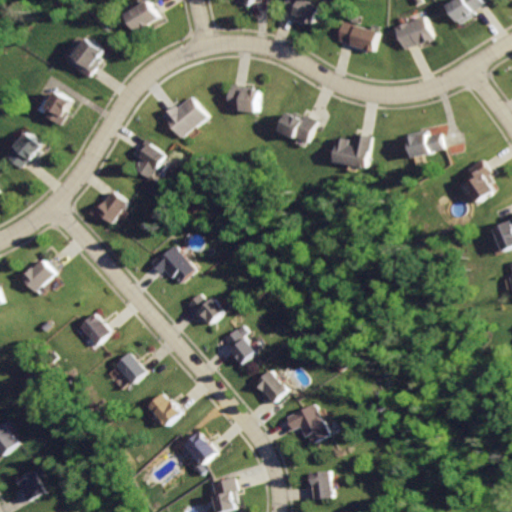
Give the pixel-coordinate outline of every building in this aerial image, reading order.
[(149,0),(129,12),(142,34),(167,19),(155,0),(149,0)] [(247,0),(256,9),(265,0),(247,0)] [(326,0),(297,0),(292,12),(301,17),(299,21),(313,27),(316,21),(327,26),(337,5),(326,0)] [(465,0),(459,4),(472,23),(499,5),(495,0),(465,0)] [(405,28),(412,50),(446,40),(438,17),(405,28)] [(353,19),(346,42),(382,52),(389,29),(353,19)] [(94,38),(75,64),(97,81),(107,67),(103,63),(111,51),(94,38)] [(234,85),(232,109),(264,113),(267,89),(234,85)] [(64,92),(47,117),(65,129),(81,104),(64,92)] [(167,116),(185,139),(212,117),(198,100),(186,109),(182,104),(167,116)] [(292,113),(282,130),(312,146),(325,121),(306,111),(302,118),(292,113)] [(411,137),(415,158),(452,150),(449,135),(439,137),(438,131),(411,137)] [(31,133),(11,159),(25,170),(34,160),(39,163),(51,148),(31,133)] [(343,140),(339,160),(370,166),(376,136),(363,134),(361,143),(343,140)] [(151,140),(140,156),(148,161),(141,171),(158,182),(176,156),(151,140)] [(467,181),(484,204),(502,191),(492,177),(496,174),(486,159),(471,170),(475,176),(467,181)] [(0,200),(8,197),(0,181),(0,200)] [(119,189),(102,215),(121,227),(137,201),(119,189)] [(511,221),(499,227),(511,255),(511,254),(511,221)] [(181,241),(155,262),(168,277),(173,272),(186,288),(206,272),(181,241)] [(47,260),(23,282),(37,297),(61,276),(47,260)] [(212,287),(190,306),(203,321),(211,314),(221,325),(235,313),(212,287)] [(100,316),(84,331),(100,349),(116,334),(100,316)] [(247,330),(234,341),(241,349),(234,355),(248,371),(268,354),(247,330)] [(132,353),(119,366),(139,387),(152,374),(132,353)] [(278,368),(263,383),(284,405),(299,390),(278,368)] [(166,391),(148,408),(168,429),(186,412),(166,391)] [(293,415),(299,433),(312,428),(318,447),(341,439),(329,403),(293,415)] [(2,424),(0,425),(0,453),(7,460),(22,444),(2,424)] [(202,429),(185,443),(204,467),(221,453),(202,429)] [(37,470),(19,479),(33,506),(51,497),(37,470)] [(317,473),(319,502),(342,500),(341,472),(317,473)] [(213,479),(220,511),(235,511),(240,511),(237,499),(244,497),(239,473),(213,479)]
